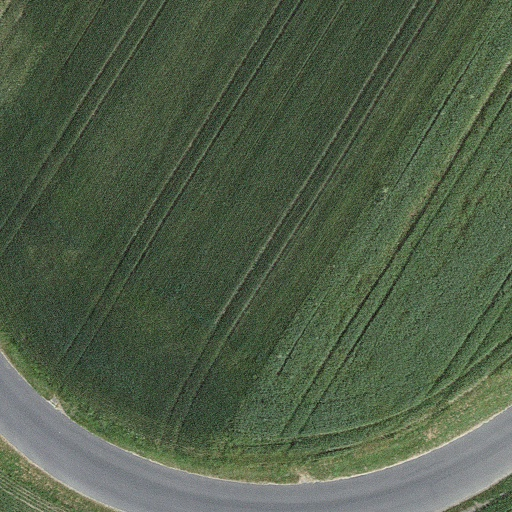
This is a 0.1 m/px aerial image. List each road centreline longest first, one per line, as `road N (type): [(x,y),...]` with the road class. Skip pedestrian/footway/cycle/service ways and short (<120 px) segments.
road 1 (unclassified): [(0,397),(94,471),(217,508),(268,511)]
road 2 (unclassified): [(287,511),(394,496),(511,436)]
